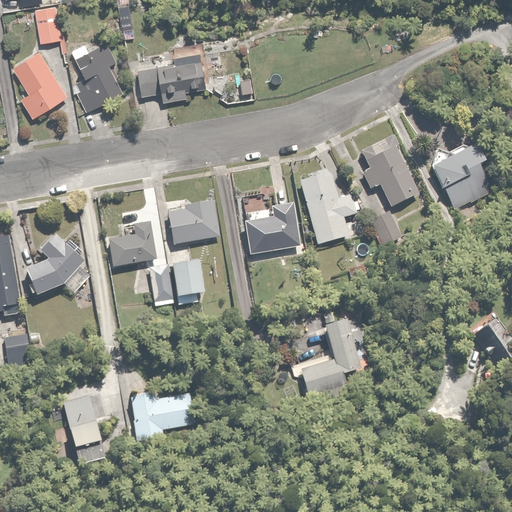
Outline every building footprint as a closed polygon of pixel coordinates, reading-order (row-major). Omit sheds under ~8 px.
[(21,0),(24,9),(43,5),(42,0),(21,0)] [(57,8),(35,12),(42,46),(63,42),(57,8)] [(87,43),(71,52),(86,81),(77,85),(82,93),(77,96),(87,116),(114,101),(110,94),(121,88),(110,68),(119,63),(109,44),(91,53),(87,43)] [(42,53),(13,69),(29,96),(22,100),(34,120),(69,100),(42,53)] [(206,89),(201,60),(199,53),(175,57),(176,65),(138,72),(143,98),(162,95),(163,101),(188,97),(187,92),(206,89)] [(394,135),(361,152),(370,169),(362,173),(371,190),(380,185),(391,207),(418,194),(396,149),(400,147),(394,135)] [(438,150),(432,168),(455,210),(505,182),(482,140),(468,148),(466,144),(450,154),(438,150)] [(352,196),(339,199),(332,175),(299,184),(316,246),(349,237),(344,217),(357,213),(352,196)] [(186,210),(167,213),(174,246),(221,237),(214,200),(185,205),(186,210)] [(269,220),(245,224),(250,256),(300,248),(293,206),(267,210),(269,220)] [(390,212),(371,221),(384,246),(403,236),(390,212)] [(150,222),(131,226),(133,235),(111,240),(116,266),(157,257),(150,222)] [(40,253),(48,260),(26,271),(38,296),(62,285),(74,297),(92,276),(81,267),(90,257),(69,239),(65,242),(56,234),(40,253)] [(9,236),(0,238),(0,310),(23,306),(9,236)] [(154,307),(178,304),(200,301),(199,296),(206,295),(201,261),(149,267),(154,307)] [(481,330),(508,361),(511,357),(511,337),(495,318),(481,330)] [(359,320),(325,330),(334,361),(301,370),(308,396),(375,377),(359,320)] [(27,334),(3,337),(8,368),(31,364),(27,334)] [(159,391),(130,397),(135,421),(132,422),(136,441),(165,435),(163,430),(195,423),(188,392),(160,398),(159,391)] [(90,397),(64,405),(81,464),(107,457),(90,397)]
